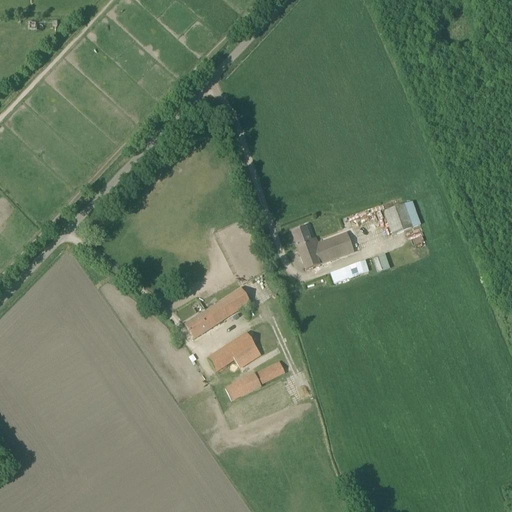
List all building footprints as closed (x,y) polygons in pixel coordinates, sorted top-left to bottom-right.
[(412,203),(403,206),(384,212),(392,236),(420,226),(412,203)] [(305,228),(291,233),(305,271),(319,266),(353,253),(346,234),(317,245),(315,239),(310,241),(305,228)] [(386,255),(373,258),(377,273),(390,270),(386,255)] [(369,272),(365,261),(330,274),(334,285),(369,272)] [(250,303),(236,282),(214,297),(218,303),(184,325),(193,340),(250,303)] [(256,328),(268,348),(276,343),(263,323),(256,328)] [(243,367),(260,356),(246,334),(206,360),(215,373),(233,361),(238,367),(242,365),(243,367)] [(278,362),(224,389),(231,403),(261,388),(260,387),(284,375),(278,362)] [(285,384),(228,407),(232,415),(224,418),(230,433),(294,407),(285,384)]
